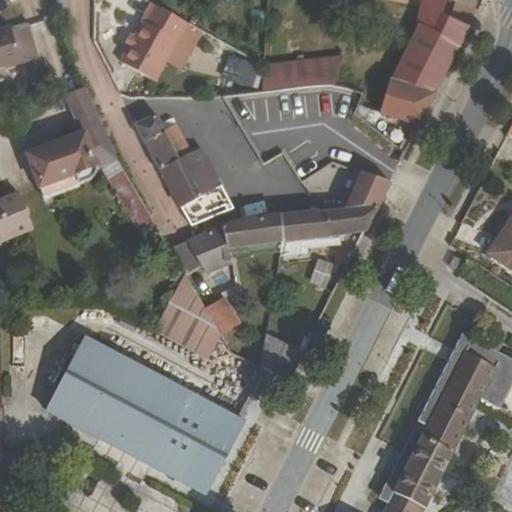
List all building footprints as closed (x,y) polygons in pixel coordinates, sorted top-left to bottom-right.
[(446,0),(424,0),(418,26),(437,35),(443,14),(446,0)] [(153,80),(184,18),(152,1),(142,21),(140,20),(131,37),(126,46),(118,64),(153,80)] [(470,25),(443,14),(437,35),(460,45),(470,25)] [(437,35),(418,26),(412,54),(407,52),(398,84),(436,92),(460,45),(437,35)] [(9,28),(0,31),(0,68),(20,61),(11,33),(9,28)] [(20,61),(35,56),(26,30),(11,33),(20,61)] [(122,44),(126,46),(131,37),(126,34),(122,44)] [(229,57),(224,79),(256,87),(261,65),(229,57)] [(338,67),(265,69),(264,90),(322,86),(334,90),(338,67)] [(391,82),(382,115),(420,125),(436,92),(398,84),(391,82)] [(94,121),(82,90),(65,96),(78,136),(24,156),(34,186),(67,173),(73,185),(88,178),(92,175),(89,165),(111,156),(94,121)] [(153,115),(132,126),(155,169),(183,154),(170,126),(159,130),(153,115)] [(183,154),(155,169),(166,191),(192,176),(201,194),(214,187),(195,147),(183,154)] [(119,169),(107,177),(118,193),(130,185),(119,169)] [(67,173),(34,186),(38,198),(73,185),(67,173)] [(361,173),(345,209),(379,205),(391,181),(361,173)] [(192,176),(166,191),(186,228),(224,206),(214,187),(201,194),(192,176)] [(15,196),(0,201),(0,241),(26,229),(15,196)] [(345,209),(320,211),(235,222),(185,241),(169,251),(185,276),(199,267),(204,273),(230,263),(226,250),(289,240),(342,232),(367,230),(379,205),(345,209)] [(156,229),(144,209),(131,217),(145,237),(156,229)] [(511,219),(489,255),(511,270),(511,219)] [(343,242),(342,232),(289,240),(286,256),(306,253),(306,247),(343,242)] [(326,286),(332,261),(315,258),(309,283),(326,286)] [(204,308),(186,277),(156,333),(208,359),(220,334),(204,308)] [(204,308),(220,334),(236,324),(221,297),(204,308)] [(511,360),(459,334),(432,387),(469,413),(477,399),(496,409),(511,377),(511,360)] [(290,381),(305,352),(269,335),(256,364),(275,374),(290,381)] [(85,341),(48,416),(102,444),(105,436),(157,461),(153,470),(181,485),(182,484),(201,493),(212,472),(221,476),(236,447),(228,443),(239,419),(85,341)] [(281,399),(290,381),(275,374),(265,391),(281,399)] [(511,384),(501,405),(511,410),(511,384)] [(272,418),(281,399),(265,391),(258,386),(255,391),(272,418)] [(432,387),(411,427),(449,453),(469,413),(432,387)] [(236,447),(248,425),(239,419),(228,443),(236,447)] [(419,511),(449,453),(411,427),(391,466),(401,472),(384,504),(390,508),(388,511),(419,511)] [(105,436),(102,444),(153,470),(157,461),(105,436)] [(401,472),(391,466),(375,499),(384,504),(401,472)] [(210,498),(221,476),(212,472),(201,493),(210,498)]
